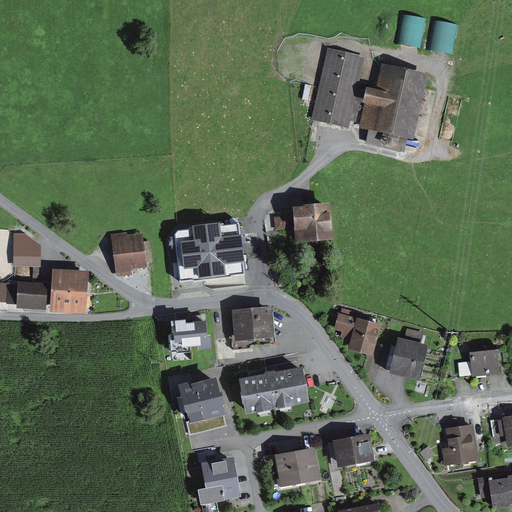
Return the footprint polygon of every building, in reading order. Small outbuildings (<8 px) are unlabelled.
[(360,58),(329,52),(315,117),(347,124),(360,58)] [(426,75),(384,66),(379,92),(369,90),(362,125),(371,127),(368,142),(402,149),(405,135),(413,137),(426,75)] [(327,205),(297,208),(300,239),(330,236),(327,205)] [(238,223),(176,230),(181,281),(244,274),(238,223)] [(13,234),(13,266),(39,266),(39,245),(26,235),(13,234)] [(125,238),(125,235),(113,236),(118,274),(130,273),(129,268),(145,266),(141,236),(125,238)] [(83,310),(86,274),(55,272),(52,308),(83,310)] [(19,305),(45,307),(47,285),(10,282),(8,301),(19,302),(19,305)] [(271,310),(231,314),(234,347),(274,343),(271,310)] [(379,324),(340,314),(336,329),(343,331),(342,337),(353,340),(351,348),(372,353),(379,324)] [(204,321),(173,323),(174,334),(171,334),(172,351),(190,350),(190,345),(199,344),(199,348),(210,347),(209,336),(205,337),(204,321)] [(405,341),(400,340),(392,371),(417,378),(425,346),(419,344),(421,335),(407,331),(405,341)] [(496,350),(471,353),(473,375),(498,372),(496,350)] [(301,369),(242,380),(247,410),(306,399),(301,369)] [(194,381),(177,386),(183,409),(187,408),(190,421),(224,412),(215,379),(195,384),(194,381)] [(471,426),(448,430),(451,448),(446,449),(448,463),(476,459),(471,426)] [(368,435),(336,442),(340,465),(373,458),(368,435)] [(313,449),(278,456),(283,484),(318,477),(313,449)] [(203,464),(208,489),(200,490),(204,511),(215,511),(217,511),(215,499),(239,494),(232,459),(203,464)] [(511,478),(490,482),(494,505),(511,502),(511,478)]
